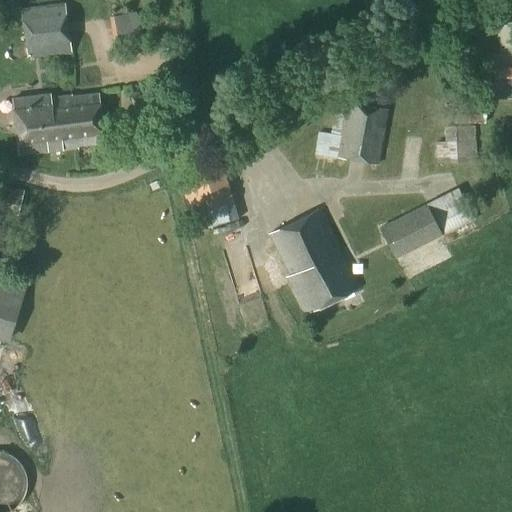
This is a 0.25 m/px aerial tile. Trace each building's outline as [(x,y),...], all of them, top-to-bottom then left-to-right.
[(26,58),(71,52),(65,3),(20,9),(26,58)] [(122,34),(144,30),(140,7),(118,11),(122,34)] [(511,99),(511,68),(493,69),(493,99),(511,99)] [(133,116),(163,111),(159,88),(129,93),(133,116)] [(71,98),(70,91),(13,98),(20,155),(78,148),(77,146),(104,143),(98,95),(71,98)] [(452,124),(486,123),(485,101),(452,101),(452,124)] [(387,109),(345,102),(344,108),(339,107),(337,116),(333,116),(330,136),(318,134),(314,154),(377,166),(387,109)] [(460,139),(444,140),(445,159),(461,158),(460,139)] [(238,219),(217,153),(174,166),(190,215),(202,211),(208,229),(238,219)] [(0,213),(16,217),(23,191),(0,184),(0,213)] [(395,260),(473,220),(457,188),(379,228),(395,260)] [(305,315),(358,289),(318,210),(269,235),(290,276),(287,278),(305,315)] [(431,254),(427,246),(404,258),(414,278),(455,257),(449,244),(431,254)] [(0,340),(8,343),(29,278),(0,269),(0,340)]
